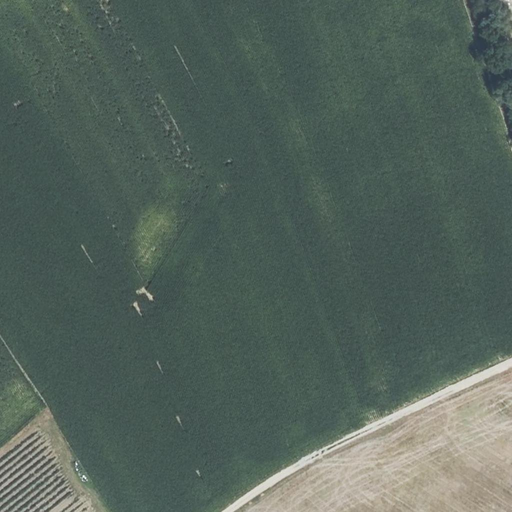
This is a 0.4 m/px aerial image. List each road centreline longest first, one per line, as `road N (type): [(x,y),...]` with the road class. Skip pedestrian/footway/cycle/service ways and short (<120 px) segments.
road 1 (track): [(228,511),(275,479),(511,366)]
road 2 (track): [(470,0),(511,120)]
